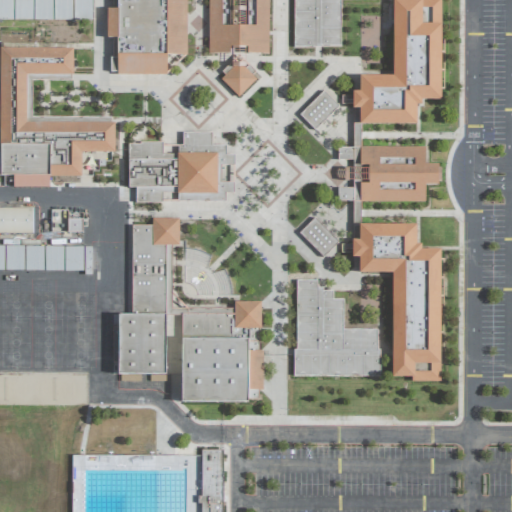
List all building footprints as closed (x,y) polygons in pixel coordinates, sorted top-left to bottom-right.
[(0,0),(0,20),(12,20),(12,0),(0,0)] [(116,75),(166,75),(166,55),(186,55),(186,35),(186,12),(186,0),(117,0),(117,9),(112,9),(106,9),(106,38),(112,38),(117,38),(117,55),(116,55),(116,58),(112,58),(110,58),(110,72),(116,72),(116,75)] [(207,54),(219,54),(229,54),(229,47),(231,47),(245,47),(247,47),(247,53),(261,53),(268,53),(268,35),(268,31),(268,0),(208,0),(208,5),(207,39),(207,54)] [(293,0),(293,47),(314,47),(319,47),(321,46),(340,46),(340,0),(293,0)] [(392,0),(440,0),(440,100),(423,100),(421,100),(421,105),(416,105),(416,125),(414,125),(360,125),(358,125),(358,109),(353,109),(351,109),(351,105),(351,91),(353,91),(359,91),(359,76),(392,76),(392,71),(392,23),(392,20),(392,0)] [(245,47),(245,61),(245,68),(231,67),(231,61),(231,47),(245,47)] [(12,187),(49,188),(49,182),(49,176),(79,176),(80,176),(80,152),(111,152),(114,152),(114,123),(110,123),(25,123),(25,74),(71,75),(73,74),(73,69),(73,49),(73,48),(0,48),(0,176),(12,176),(12,187)] [(186,55),(179,62),(166,75),(166,55),(186,55)] [(220,80),(238,97),(256,79),(252,75),(255,72),(238,55),(221,72),(224,75),(220,80)] [(71,75),(71,81),(48,80),(42,80),(31,80),(31,117),(42,117),(48,117),(71,117),(78,117),(100,117),(107,117),(110,117),(110,123),(25,123),(25,74),(71,75)] [(314,130),(338,106),(323,91),(299,115),(314,130)] [(352,240),(352,201),(352,188),(352,181),(352,168),(352,165),(352,160),(353,147),(353,109),(358,109),(358,125),(360,125),(360,132),(360,139),(360,146),(359,146),(359,165),(359,183),(359,202),(360,202),(360,210),(360,216),(360,224),(359,224),(359,240),(352,240)] [(234,193),(234,154),(225,154),(225,145),(211,145),(211,132),(182,133),(182,145),(178,145),(178,153),(176,153),(176,154),(162,154),(162,145),(162,142),(159,142),(145,142),(139,142),(139,144),(128,144),(128,187),(135,187),(135,201),(135,203),(159,203),(162,203),(162,202),(162,193),(176,193),(176,202),(225,202),(225,193),(234,193)] [(178,145),(178,153),(176,153),(176,154),(162,154),(162,145),(178,145)] [(359,202),(360,202),(424,202),(424,184),(437,184),(437,181),(440,181),(440,168),(438,168),(438,164),(427,164),(424,164),(425,147),(424,147),(398,147),(395,147),(360,146),(359,146),(359,165),(368,165),(368,183),(359,183),(359,202)] [(352,160),(344,160),(337,160),(337,152),(337,147),(349,147),(353,147),(352,160)] [(352,201),(348,201),(337,201),(337,195),(337,188),(352,188),(352,201)] [(162,202),(176,202),(176,193),(162,193),(162,202)] [(0,234),(33,234),(33,208),(0,208),(0,234)] [(82,220),(67,220),(67,211),(51,211),(51,232),(82,232),(82,220)] [(118,315),(127,315),(131,315),(131,225),(152,225),(152,218),(178,219),(178,241),(178,245),(175,245),(171,245),(165,245),(164,315),(165,315),(165,374),(117,374),(118,315)] [(338,242),(323,257),(299,233),(314,218),(338,242)] [(392,377),(411,377),(411,382),(440,382),(440,250),(440,249),(420,249),(420,246),(420,244),(418,244),(416,244),(416,224),(415,224),(360,224),(359,224),(359,240),(352,240),(351,240),(351,242),(351,256),(352,256),(359,256),(359,272),(392,272),(392,278),(392,377)] [(186,308),(171,293),(171,245),(165,245),(164,315),(165,315),(181,315),(181,313),(233,314),(233,308),(186,308)] [(5,270),(23,270),(23,246),(4,246),(5,270)] [(25,270),(43,270),(43,246),(24,246),(25,270)] [(44,270),(62,270),(62,246),(44,246),(44,270)] [(64,271),(82,271),(82,246),(64,247),(64,271)] [(293,376),(379,376),(379,349),(377,349),(377,329),(342,329),(343,299),(332,299),(332,290),(322,290),(322,288),(317,288),(317,280),(295,280),(295,349),(293,349),(293,355),(293,376)] [(359,285),(359,291),(359,323),(380,323),(380,285),(359,285)] [(181,403),(248,403),(248,400),(258,400),(258,390),(262,390),(262,375),(262,365),(262,351),(258,351),(258,341),(258,331),(258,328),(260,328),(260,309),(260,301),(238,301),(233,301),(233,305),(233,308),(233,314),(181,313),(181,315),(181,403)] [(200,511),(222,511),(223,450),(201,450),(200,511)]
